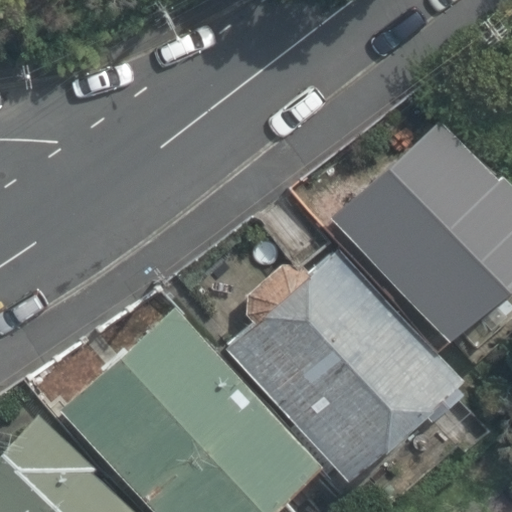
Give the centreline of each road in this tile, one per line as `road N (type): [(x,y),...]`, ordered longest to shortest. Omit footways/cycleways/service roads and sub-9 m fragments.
road 1 (tertiary): [(357,0),(105,176)]
road 2 (tertiary): [(105,176),(0,253)]
